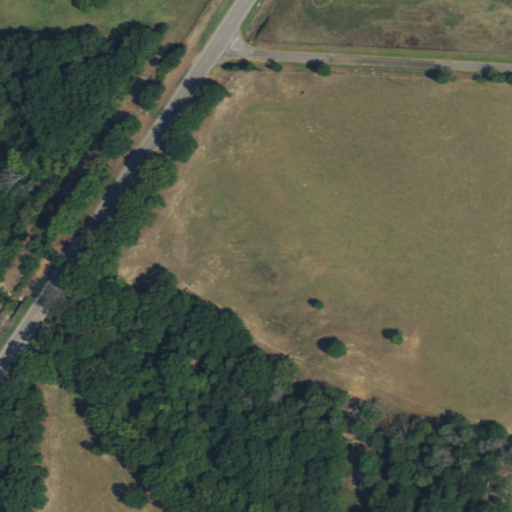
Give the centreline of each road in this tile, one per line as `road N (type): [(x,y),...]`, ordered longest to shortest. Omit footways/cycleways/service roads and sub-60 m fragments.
road 1 (primary): [(257,0),(0,381)]
road 2 (residential): [(511,66),(221,55)]
